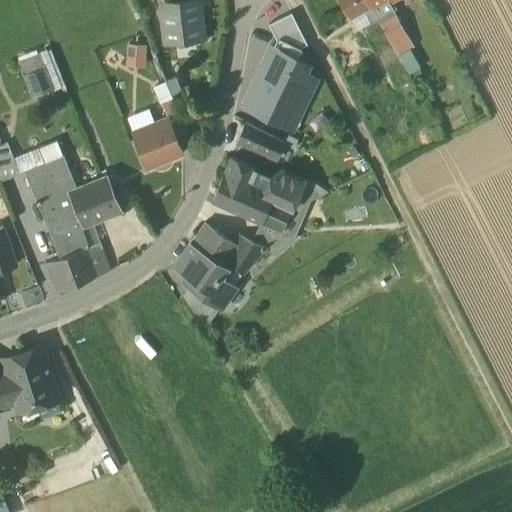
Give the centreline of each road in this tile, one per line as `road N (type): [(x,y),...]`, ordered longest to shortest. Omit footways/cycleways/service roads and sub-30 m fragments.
road 1 (track): [(291,0),(511,432)]
road 2 (residential): [(0,331),(94,302),(154,264),(194,200),(247,21),(263,0)]
